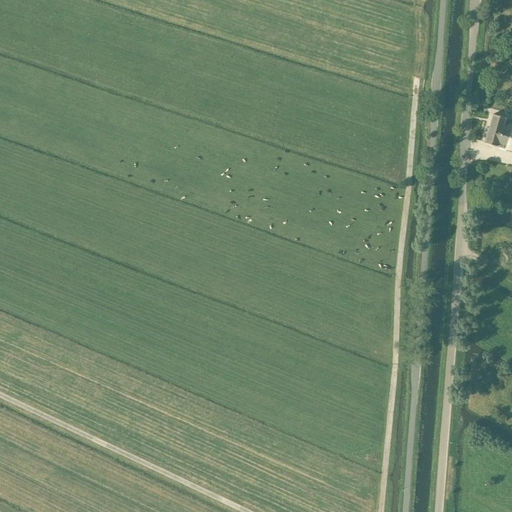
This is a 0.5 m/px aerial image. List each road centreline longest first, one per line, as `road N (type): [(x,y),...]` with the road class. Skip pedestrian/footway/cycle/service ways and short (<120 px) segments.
road 1 (unclassified): [(437,511),(476,0)]
road 2 (unclassified): [(404,511),(442,0)]
road 3 (track): [(381,511),(413,88)]
road 4 (track): [(240,511),(0,396)]
